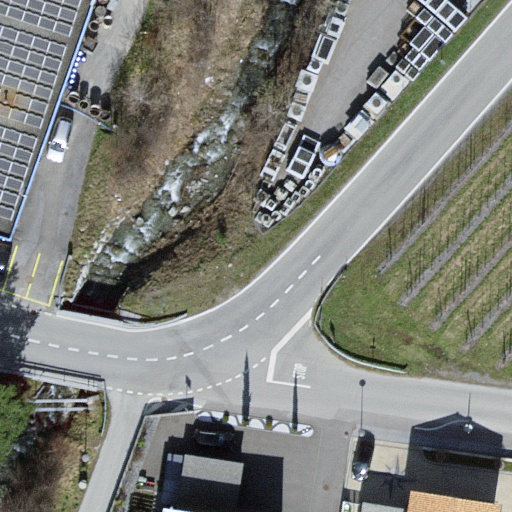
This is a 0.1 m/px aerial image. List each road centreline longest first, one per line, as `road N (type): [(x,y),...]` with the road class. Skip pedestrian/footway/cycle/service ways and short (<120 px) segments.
road 1 (tertiary): [(511,42),(283,295),(225,338)]
road 2 (residential): [(225,338),(253,367),(289,382),(511,415)]
road 3 (residential): [(93,511),(140,357)]
road 4 (tertiary): [(140,357),(0,329)]
